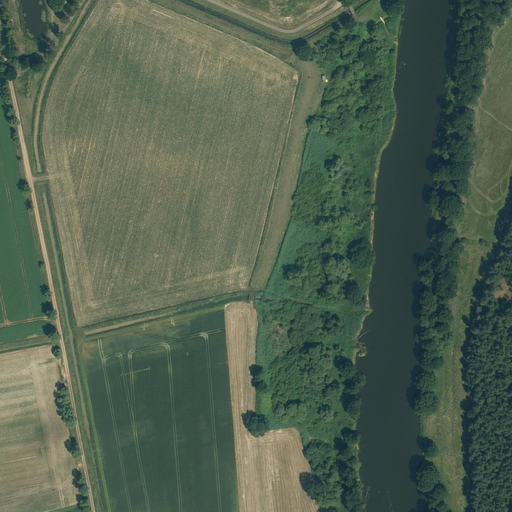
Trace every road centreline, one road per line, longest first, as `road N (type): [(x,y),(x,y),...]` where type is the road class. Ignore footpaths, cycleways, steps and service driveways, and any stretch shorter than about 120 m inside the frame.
road 1 (track): [(94,511),(0,26)]
road 2 (track): [(208,0),(287,32),(343,1),(358,18),(384,4)]
